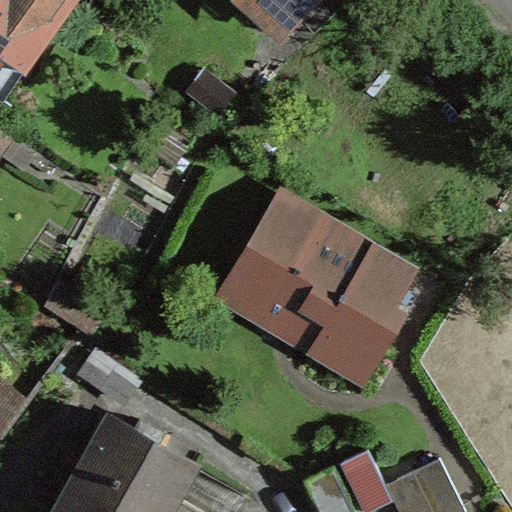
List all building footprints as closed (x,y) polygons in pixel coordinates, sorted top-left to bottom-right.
[(38,31),(59,0),(0,0),(0,49),(26,67),(46,37),(38,31)] [(265,0),(281,14),(294,0),(265,0)] [(0,147),(10,134),(0,127),(0,147)] [(361,262),(273,208),(224,287),(366,374),(389,336),(376,328),(410,272),(370,247),(361,262)] [(58,279),(46,303),(89,332),(108,311),(58,279)] [(99,348),(83,371),(120,397),(136,374),(99,348)] [(0,380),(0,427),(2,429),(25,399),(0,380)] [(157,437),(113,412),(56,511),(164,511),(193,462),(155,440),(157,437)] [(369,447),(341,461),(367,511),(369,511),(395,499),(388,484),(369,447)] [(388,484),(395,499),(401,511),(463,511),(466,511),(440,458),(388,484)] [(357,511),(333,464),(305,478),(322,511),(357,511)]
